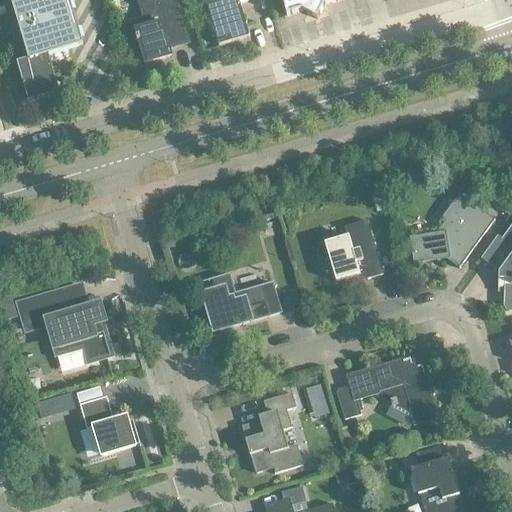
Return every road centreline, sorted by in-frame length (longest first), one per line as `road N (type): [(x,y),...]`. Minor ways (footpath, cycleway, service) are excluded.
road 1 (unclassified): [(0,158),(506,7)]
road 2 (residential): [(511,479),(471,332),(456,317),(434,311),(177,386)]
road 3 (tertiary): [(112,165),(511,48)]
road 4 (residential): [(177,386),(112,165)]
